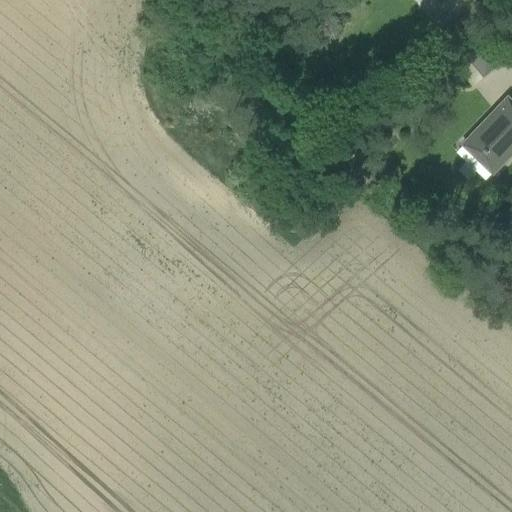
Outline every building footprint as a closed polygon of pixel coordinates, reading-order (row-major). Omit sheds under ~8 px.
[(472,0),(428,37),(445,58),(490,21),(473,0),(472,0)] [(478,39),(438,75),(451,89),(463,78),(472,88),(500,63),(478,39)] [(425,62),(431,69),(442,59),(436,52),(425,62)] [(511,102),(507,98),(493,112),(461,145),(492,175),(511,153),(511,102)] [(298,101),(283,116),(303,135),(318,120),(298,101)] [(381,180),(358,155),(343,169),(367,194),(381,180)]
